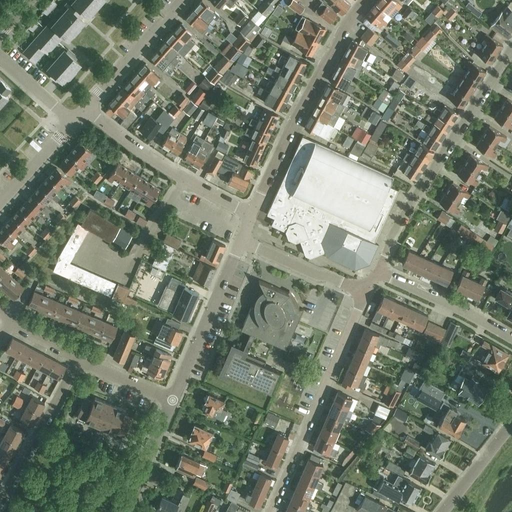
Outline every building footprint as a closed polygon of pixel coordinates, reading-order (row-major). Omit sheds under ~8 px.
[(53,19),(25,52),(34,60),(44,49),(48,45),(51,47),(55,43),(55,42),(62,35),(67,39),(84,21),(80,17),(84,13),(88,16),(102,0),(70,0),(61,10),(64,12),(56,21),(53,19)] [(52,0),(47,5),(51,9),(55,3),(52,0)] [(265,0),(265,1),(274,8),(273,7),(275,5),(273,4),(276,0),(265,0)] [(293,0),(291,0),(288,5),(299,13),(303,7),(293,0)] [(329,22),(336,13),(319,0),(314,7),(315,9),(314,11),(329,22)] [(324,0),(329,3),(341,14),(350,4),(345,0),(324,0)] [(385,12),(392,17),(399,8),(401,6),(394,0),(378,0),(375,3),(385,12)] [(201,1),(193,10),(206,21),(208,23),(213,18),(216,20),(219,15),(210,8),(210,9),(201,1)] [(258,9),(259,10),(258,11),(265,17),(274,8),(265,1),(258,9)] [(365,16),(379,28),(381,30),(384,26),(387,23),(392,17),(385,12),(375,3),(365,16)] [(272,12),(278,16),(283,8),(277,4),(272,12)] [(445,14),(444,15),(450,21),(457,13),(452,8),(453,6),(451,4),(448,6),(445,9),(447,11),(445,14)] [(47,5),(42,11),(46,14),(51,9),(47,5)] [(443,10),(436,5),(431,11),(438,17),(443,10)] [(408,6),(402,14),(408,19),(414,11),(408,6)] [(501,12),(491,25),(507,37),(511,31),(511,11),(506,7),(501,12)] [(203,34),(207,30),(209,32),(213,28),(208,23),(206,21),(193,10),(185,18),(203,34)] [(240,11),(233,20),(240,25),(247,17),(240,11)] [(250,20),(240,31),(251,41),(259,31),(261,28),(258,25),(265,17),(258,11),(250,20)] [(302,16),(295,29),(298,30),(305,34),(305,35),(318,41),(325,28),(313,21),(312,21),(305,17),(302,16)] [(33,22),(28,27),(32,30),(36,25),(33,22)] [(173,32),(190,47),(190,48),(194,43),(189,39),(193,34),(181,23),(173,32)] [(429,43),(436,36),(435,34),(438,31),(440,32),(442,30),(437,25),(431,31),(430,30),(423,37),(429,43)] [(368,27),(364,32),(360,37),(370,45),(378,35),(368,27)] [(286,34),(283,39),(298,48),(311,55),(318,41),(305,35),(305,34),(298,30),(296,36),(294,39),(286,34)] [(173,32),(165,41),(177,52),(182,56),(190,47),(173,32)] [(396,48),(398,46),(400,42),(388,32),(384,38),(396,48)] [(486,40),(483,45),(497,54),(502,45),(485,34),(483,38),(486,40)] [(240,35),(232,43),(241,51),(249,42),(240,35)] [(253,44),(258,48),(265,39),(259,35),(253,44)] [(422,36),(415,43),(416,44),(421,49),(423,51),(429,43),(423,37),(422,36)] [(351,40),(346,50),(363,59),(365,60),(370,52),(367,51),(368,49),(351,40)] [(157,50),(174,66),(175,65),(175,64),(178,61),(173,56),(177,52),(165,41),(157,50)] [(412,48),(418,53),(421,49),(416,44),(412,48)] [(233,45),(225,54),(232,61),(240,52),(233,45)] [(241,51),(241,53),(243,55),(244,54),(247,55),(248,56),(253,48),(248,45),(243,52),(241,51)] [(474,52),(491,63),(497,54),(483,45),(480,50),(476,48),(474,52)] [(56,60),(71,73),(79,63),(75,59),(77,58),(68,50),(66,52),(65,50),(56,60)] [(174,66),(157,50),(149,58),(168,76),(172,71),(171,70),(174,66)] [(346,50),(340,60),(355,68),(359,71),(360,71),(363,65),(365,66),(367,61),(365,60),(363,59),(346,50)] [(405,55),(413,62),(415,59),(407,52),(405,55)] [(242,64),(247,55),(244,54),(243,55),(241,53),(236,61),(242,64)] [(278,60),(284,64),(284,63),(301,73),(306,63),(289,54),(287,58),(281,55),(278,60)] [(224,73),(232,63),(224,55),(214,66),(224,73)] [(409,66),(413,62),(405,55),(401,59),(401,58),(396,64),(406,72),(410,67),(409,66)] [(63,82),(71,73),(56,60),(52,64),(49,62),(43,68),(57,80),(59,78),(63,82)] [(340,60),(335,71),(349,78),(352,73),(357,76),(359,71),(355,68),(340,60)] [(469,67),(466,72),(479,80),(485,71),(468,60),(466,64),(469,67)] [(233,64),(230,70),(236,74),(241,65),(237,62),(236,62),(235,65),(233,64)] [(137,72),(151,85),(151,84),(157,78),(161,81),(163,79),(145,63),(137,72)] [(274,70),(296,82),(301,73),(284,63),(284,64),(281,69),(276,66),(274,70)] [(222,73),(213,66),(205,76),(215,83),(222,73)] [(276,78),(274,82),(291,92),(296,82),(274,70),(274,71),(267,67),(265,71),(276,78)] [(227,69),(220,79),(229,86),(232,81),(236,84),(239,78),(227,69)] [(404,74),(395,69),(391,76),(399,82),(404,74)] [(346,84),(349,78),(335,71),(329,81),(351,93),(354,88),(346,84)] [(130,80),(144,93),(144,92),(150,97),(154,92),(148,87),(151,85),(137,72),(130,80)] [(457,78),(473,89),(479,80),(466,72),(463,77),(459,74),(457,78)] [(402,83),(410,89),(417,80),(409,74),(402,83)] [(198,84),(206,92),(213,83),(205,76),(198,84)] [(458,84),(455,89),(468,98),(473,89),(457,78),(454,82),(458,84)] [(271,87),(269,92),(286,101),(291,92),(274,82),(269,79),(266,85),(271,87)] [(130,80),(122,88),(140,105),(144,108),(147,104),(144,101),(140,97),(144,93),(130,80)] [(394,93),(400,84),(394,80),(388,89),(394,93)] [(10,91),(0,82),(0,81),(0,107),(9,98),(6,96),(10,91)] [(328,84),(322,94),(342,105),(347,94),(342,92),(328,84)] [(189,85),(185,90),(189,93),(193,89),(189,85)] [(264,102),(280,111),(286,101),(269,92),(260,87),(258,91),(267,96),(264,102)] [(115,97),(129,109),(133,104),(137,108),(140,105),(122,88),(115,97)] [(383,112),(393,95),(383,88),(377,97),(372,105),(383,112)] [(212,89),(207,96),(214,101),(219,94),(212,89)] [(399,89),(393,98),(399,101),(399,102),(405,93),(399,89)] [(445,96),(462,107),(468,98),(455,89),(452,94),(448,92),(445,96)] [(175,105),(174,106),(180,111),(190,100),(181,93),(175,100),(181,105),(179,108),(175,105)] [(319,100),(317,104),(338,116),(340,112),(344,106),(342,105),(322,94),(319,100)] [(115,97),(108,105),(118,114),(124,119),(120,123),(125,128),(132,120),(136,116),(133,113),(129,109),(115,97)] [(393,97),(387,106),(393,110),(399,101),(393,97)] [(211,102),(204,98),(199,105),(206,110),(211,102)] [(511,101),(506,98),(500,108),(511,115),(511,101)] [(189,116),(198,106),(190,100),(182,110),(189,116)] [(311,114),(326,122),(333,126),(336,120),(338,116),(317,104),(311,114)] [(433,111),(438,114),(452,123),(458,114),(444,105),(440,111),(435,108),(433,111)] [(174,106),(167,114),(173,119),(173,120),(180,111),(174,106)] [(198,106),(192,116),(198,120),(204,109),(198,106)] [(387,120),(393,110),(387,106),(381,117),(387,120)] [(109,108),(105,112),(110,117),(114,112),(109,108)] [(248,124),(254,127),(269,134),(278,115),(264,108),(257,121),(251,118),(248,124)] [(370,108),(365,117),(376,124),(381,114),(370,108)] [(511,115),(500,108),(494,118),(511,129),(511,127),(511,115)] [(163,110),(155,120),(162,125),(158,130),(163,133),(173,119),(167,114),(163,110)] [(204,117),(213,122),(217,116),(208,111),(204,117)] [(311,114),(304,128),(314,134),(315,132),(328,139),(331,132),(323,128),(326,122),(311,114)] [(425,118),(433,123),(446,132),(452,123),(438,114),(436,118),(432,116),(431,117),(427,114),(425,118)] [(150,117),(140,130),(152,139),(158,130),(162,125),(155,120),(150,117)] [(380,119),(375,128),(381,132),(386,123),(380,119)] [(418,119),(415,124),(421,128),(421,129),(427,132),(440,141),(446,132),(433,123),(429,129),(427,128),(428,126),(425,124),(418,119)] [(370,132),(375,124),(367,120),(363,128),(370,132)] [(226,138),(233,124),(226,121),(220,135),(226,138)] [(357,126),(352,136),(357,139),(366,143),(371,134),(362,129),(357,126)] [(488,126),(482,136),(495,144),(499,139),(503,142),(506,137),(488,126)] [(160,146),(168,151),(176,137),(177,136),(180,132),(172,127),(171,129),(168,133),(166,132),(163,138),(164,139),(160,146)] [(244,133),(252,137),(265,143),(269,134),(254,127),(253,130),(247,127),(244,133)] [(375,143),(381,132),(375,128),(369,139),(375,143)] [(176,137),(168,151),(176,155),(180,148),(182,149),(186,143),(183,142),(186,138),(187,136),(180,132),(177,136),(176,137)] [(416,138),(434,150),(440,141),(427,132),(423,138),(418,135),(416,138)] [(187,151),(182,159),(190,163),(204,140),(196,135),(190,145),(188,144),(185,150),(187,151)] [(302,136),(266,214),(274,218),(271,225),(285,231),(288,239),(295,242),(299,240),(302,247),(310,244),(314,246),(317,254),(324,252),(326,256),(354,269),(369,263),(378,244),(374,242),(397,190),(389,186),(393,177),(302,136)] [(491,150),(495,144),(482,136),(475,146),(493,157),(496,153),(491,150)] [(243,140),(241,145),(246,148),(242,159),(255,165),(258,158),(265,143),(252,137),(249,143),(243,140)] [(204,140),(190,163),(199,168),(203,160),(205,161),(210,152),(208,151),(212,145),(212,144),(204,140)] [(219,141),(215,148),(220,151),(224,143),(219,141)] [(356,141),(350,152),(359,156),(364,146),(356,141)] [(361,155),(370,160),(378,146),(369,141),(361,155)] [(70,153),(84,167),(87,164),(84,160),(92,152),(80,142),(70,153)] [(408,149),(414,153),(427,162),(433,152),(420,144),(416,150),(411,146),(408,149)] [(403,159),(404,159),(421,171),(427,162),(414,153),(412,156),(406,152),(405,155),(403,159)] [(82,170),(84,167),(70,153),(59,165),(70,175),(78,167),(82,170)] [(470,154),(464,164),(477,173),(481,167),(485,170),(488,166),(470,154)] [(244,190),(248,180),(220,165),(222,160),(215,155),(206,171),(214,176),(217,170),(230,176),(227,183),(244,190)] [(220,165),(248,180),(253,171),(225,155),(222,160),(220,165)] [(397,168),(416,179),(421,171),(404,159),(400,165),(399,164),(397,168)] [(114,178),(120,182),(129,169),(118,162),(107,179),(112,182),(114,178)] [(473,179),(477,173),(464,164),(457,174),(475,185),(477,182),(473,179)] [(49,176),(60,187),(64,182),(68,185),(71,181),(56,168),(49,176)] [(129,169),(120,182),(131,188),(139,176),(129,169)] [(93,174),(100,180),(103,176),(96,171),(93,174)] [(97,183),(100,180),(93,174),(90,178),(97,183)] [(41,185),(58,200),(60,198),(54,193),(60,187),(49,176),(41,185)] [(139,176),(131,188),(141,195),(149,182),(139,176)] [(149,182),(141,195),(148,199),(145,203),(149,206),(160,189),(149,182)] [(452,182),(445,192),(459,201),(462,195),(467,198),(470,194),(452,182)] [(34,193),(45,203),(51,197),(57,202),(58,200),(41,185),(34,193)] [(455,207),(459,201),(445,192),(439,202),(457,214),(459,210),(455,207)] [(26,202),(37,212),(45,203),(34,193),(26,202)] [(511,212),(511,195),(511,196),(510,200),(505,197),(500,206),(511,212)] [(102,203),(107,205),(111,199),(106,196),(102,203)] [(75,208),(79,203),(73,197),(64,208),(70,213),(75,207),(75,208)] [(19,210),(30,220),(37,212),(26,202),(19,210)] [(124,215),(129,218),(132,211),(128,208),(124,215)] [(80,225),(89,229),(110,241),(119,225),(90,209),(80,225)] [(11,218),(22,229),(30,220),(19,210),(11,218)] [(499,220),(496,225),(503,230),(511,215),(500,210),(496,219),(499,220)] [(436,218),(449,226),(454,219),(440,211),(436,218)] [(60,224),(64,220),(58,214),(54,219),(60,224)] [(139,216),(136,222),(144,227),(145,224),(147,221),(139,216)] [(3,227),(15,237),(22,229),(11,218),(3,227)] [(75,229),(85,235),(88,230),(78,224),(75,229)] [(461,224),(456,231),(468,239),(467,242),(471,245),(473,242),(491,254),(495,247),(494,246),(495,245),(487,240),(486,241),(461,224)] [(501,233),(503,230),(496,225),(494,229),(501,233)] [(125,247),(130,238),(133,233),(121,226),(118,231),(113,240),(125,247)] [(10,242),(15,237),(3,227),(0,230),(0,239),(10,249),(14,245),(10,242)] [(42,231),(49,237),(52,233),(46,227),(42,231)] [(72,234),(82,240),(85,235),(75,229),(72,234)] [(46,240),(49,237),(42,231),(40,234),(46,240)] [(69,239),(79,245),(82,240),(72,234),(69,239)] [(164,242),(163,243),(176,249),(176,247),(178,248),(181,240),(167,234),(164,242)] [(487,240),(495,245),(498,241),(490,235),(487,240)] [(66,245),(76,251),(79,245),(69,239),(66,245)] [(216,266),(225,246),(213,240),(206,255),(202,253),(200,258),(216,266)] [(163,243),(154,264),(167,269),(176,249),(163,243)] [(27,248),(34,253),(37,249),(31,244),(27,248)] [(63,250),(73,256),(76,251),(66,245),(63,250)] [(31,256),(34,253),(27,248),(25,251),(31,256)] [(60,255),(70,261),(73,256),(63,250),(60,255)] [(402,264),(413,269),(419,255),(408,250),(402,264)] [(53,271),(71,279),(77,266),(69,263),(70,261),(60,255),(59,257),(53,271)] [(419,255),(413,269),(424,274),(430,260),(419,255)] [(430,260),(424,274),(435,279),(441,265),(430,260)] [(200,261),(193,278),(207,285),(215,268),(200,261)] [(441,265),(435,279),(447,284),(453,270),(441,265)] [(77,266),(71,279),(77,281),(82,268),(77,266)] [(82,268),(77,281),(82,284),(88,271),(82,268)] [(4,270),(0,274),(0,286),(4,290),(14,279),(4,270)] [(456,288),(467,293),(473,280),(466,277),(469,272),(464,270),(462,275),(456,288)] [(88,271),(82,284),(88,286),(93,273),(88,271)] [(93,273),(88,286),(93,289),(99,276),(93,273)] [(99,276),(93,289),(99,291),(104,278),(99,276)] [(473,280),(467,293),(478,298),(484,285),(486,280),(481,277),(479,283),(473,280)] [(104,278),(99,291),(104,293),(110,280),(104,278)] [(166,285),(157,305),(177,314),(176,319),(185,323),(187,319),(198,293),(184,287),(185,285),(171,278),(167,286),(166,285)] [(14,279),(4,290),(14,299),(23,288),(14,279)] [(110,280),(104,293),(110,296),(115,283),(110,280)] [(258,303),(257,307),(258,311),(259,314),(261,317),(264,320),(267,321),(271,322),(275,321),(278,320),(281,326),(285,324),(288,320),(296,324),(303,309),(299,309),(298,307),(296,300),(292,294),(289,291),(287,292),(258,280),(265,293),(261,296),(259,299),(258,303)] [(113,294),(119,297),(124,286),(118,284),(113,294)] [(124,286),(119,297),(125,299),(136,304),(137,301),(126,296),(129,289),(129,288),(124,286)] [(511,293),(509,298),(505,295),(507,292),(500,287),(495,296),(511,307),(506,315),(511,317),(511,293)] [(28,305),(40,311),(46,297),(33,292),(28,305)] [(382,312),(388,314),(394,300),(383,295),(373,317),(379,319),(382,312)] [(46,297),(40,311),(52,316),(58,302),(46,297)] [(394,300),(388,314),(399,319),(406,305),(394,300)] [(58,302),(52,316),(63,321),(69,307),(58,302)] [(406,305),(399,319),(410,324),(417,310),(406,305)] [(69,307),(63,321),(75,326),(81,312),(69,307)] [(241,330),(250,334),(285,349),(296,324),(288,320),(285,324),(281,326),(278,320),(275,321),(271,322),(267,321),(264,320),(261,317),(259,314),(258,311),(257,307),(250,307),(241,330)] [(417,310),(410,324),(421,329),(428,315),(417,310)] [(81,312),(75,326),(87,331),(93,317),(81,312)] [(93,317),(87,331),(99,336),(105,322),(93,317)] [(163,322),(154,342),(171,349),(175,342),(177,343),(182,331),(178,329),(180,324),(167,318),(165,323),(163,322)] [(423,333),(428,336),(434,323),(428,321),(423,333)] [(105,322),(99,336),(111,341),(117,328),(105,322)] [(369,327),(380,332),(382,327),(371,322),(369,327)] [(434,323),(428,336),(434,338),(439,326),(434,323)] [(439,326),(434,338),(440,341),(445,329),(439,326)] [(365,329),(357,346),(371,352),(374,346),(378,348),(380,344),(385,346),(388,339),(365,329)] [(124,331),(113,357),(124,362),(135,336),(124,331)] [(393,338),(402,342),(404,337),(396,333),(393,338)] [(445,334),(441,342),(447,345),(451,337),(445,334)] [(5,350),(16,355),(23,343),(12,337),(5,350)] [(404,337),(402,342),(410,346),(413,341),(404,337)] [(498,371),(507,354),(484,340),(481,345),(489,349),(482,362),(498,371)] [(23,343),(16,355),(27,361),(33,349),(23,343)] [(246,354),(250,345),(246,343),(242,352),(233,348),(231,354),(230,354),(223,372),(270,393),(279,371),(264,365),(265,362),(246,354)] [(148,358),(148,359),(166,367),(171,355),(146,344),(143,351),(152,355),(151,359),(148,358)] [(371,352),(357,346),(352,358),(366,364),(366,363),(371,365),(373,360),(368,359),(371,352)] [(33,349),(27,361),(38,367),(44,354),(33,349)] [(459,355),(468,360),(470,357),(471,355),(462,349),(459,355)] [(417,351),(414,359),(422,363),(426,355),(417,351)] [(131,362),(130,364),(133,366),(135,367),(140,355),(137,354),(135,353),(131,362)] [(44,354),(38,367),(48,372),(55,360),(44,354)] [(470,357),(468,360),(468,361),(476,365),(477,366),(479,363),(470,357)] [(143,365),(141,369),(149,373),(147,376),(154,379),(155,376),(161,378),(166,367),(148,359),(146,358),(143,365)] [(347,369),(366,377),(366,376),(361,374),(366,364),(352,358),(347,369)] [(55,360),(48,372),(59,378),(66,366),(55,360)] [(478,404),(487,388),(477,383),(483,373),(474,368),(476,365),(468,361),(466,360),(458,374),(462,376),(459,383),(462,385),(458,392),(478,404)] [(415,362),(411,369),(418,372),(422,366),(415,362)] [(427,366),(423,372),(430,376),(434,370),(427,366)] [(400,379),(406,382),(409,383),(415,372),(405,367),(399,378),(400,379)] [(12,377),(18,380),(21,372),(16,369),(12,377)] [(343,381),(341,385),(349,389),(351,384),(363,389),(366,384),(363,383),(366,377),(361,375),(347,369),(342,380),(343,381)] [(21,372),(18,380),(22,382),(26,374),(21,372)] [(393,383),(391,387),(394,389),(400,392),(406,382),(400,379),(397,385),(393,383)] [(439,400),(444,391),(424,380),(419,389),(421,390),(416,399),(435,409),(439,400)] [(393,406),(400,392),(394,389),(391,387),(390,386),(382,401),(393,406)] [(0,400),(2,402),(11,393),(6,388),(2,394),(0,392),(0,400)] [(337,392),(332,403),(346,409),(351,398),(337,392)] [(222,421),(227,411),(221,409),(224,402),(208,394),(204,403),(206,403),(202,412),(222,421)] [(16,395),(14,400),(21,404),(24,399),(16,395)] [(32,396),(26,407),(39,413),(45,403),(32,396)] [(85,420),(116,433),(116,432),(124,436),(132,417),(123,414),(125,409),(95,397),(93,402),(84,398),(77,416),(85,420)] [(19,408),(21,404),(14,400),(12,405),(19,408)] [(460,426),(465,418),(455,413),(457,410),(443,402),(440,408),(442,410),(441,413),(443,414),(438,424),(456,434),(457,433),(460,433),(462,430),(460,426)] [(332,403),(328,414),(342,420),(347,423),(349,418),(344,416),(346,409),(332,403)] [(378,404),(374,414),(386,418),(389,408),(378,404)] [(20,417),(33,424),(39,413),(26,407),(20,417)] [(396,408),(392,415),(397,417),(400,410),(396,408)] [(255,410),(251,420),(257,422),(261,413),(255,410)] [(328,414),(323,425),(337,431),(342,420),(328,414)] [(371,419),(379,423),(382,418),(374,415),(371,419)] [(427,415),(424,420),(429,423),(432,418),(427,415)] [(274,427),(277,421),(266,416),(263,422),(274,427)] [(372,421),(365,429),(369,431),(373,433),(376,430),(380,425),(372,421)] [(10,424),(3,437),(16,444),(23,431),(10,424)] [(439,457),(450,439),(425,424),(422,429),(432,435),(425,448),(439,457)] [(213,451),(216,444),(209,441),(212,434),(194,425),(191,433),(188,440),(205,448),(206,448),(213,451)] [(323,425),(318,436),(332,442),(337,431),(323,425)] [(368,432),(359,441),(363,444),(372,435),(373,433),(369,431),(368,432)] [(277,433),(271,448),(281,452),(287,438),(277,433)] [(330,447),(332,442),(318,436),(313,447),(314,447),(312,452),(322,457),(324,452),(334,456),(337,450),(330,447)] [(407,436),(403,443),(416,451),(421,444),(407,436)] [(3,437),(0,442),(0,452),(9,457),(16,444),(3,437)] [(368,446),(379,453),(383,444),(372,438),(368,446)] [(359,441),(351,450),(352,450),(355,453),(363,444),(359,441)] [(407,446),(403,452),(412,457),(408,464),(412,466),(408,472),(425,482),(429,474),(429,473),(434,463),(414,452),(415,450),(407,446)] [(275,466),(281,452),(271,448),(265,462),(275,466)] [(347,462),(355,453),(352,450),(351,450),(344,459),(347,462)] [(204,451),(202,456),(213,461),(216,455),(204,451)] [(0,452),(0,469),(2,470),(9,457),(0,452)] [(245,459),(257,464),(260,458),(248,453),(245,459)] [(200,476),(205,465),(181,454),(175,468),(193,477),(195,473),(200,476)] [(308,459),(304,469),(317,476),(322,465),(317,463),(319,458),(311,454),(309,459),(308,459)] [(244,460),(241,466),(255,472),(258,466),(244,460)] [(385,467),(402,476),(405,470),(389,461),(385,467)] [(304,469),(299,480),(313,487),(320,490),(322,484),(315,481),(317,476),(304,469)] [(260,473),(254,487),(264,492),(270,477),(260,473)] [(398,501),(400,496),(412,502),(420,486),(409,481),(410,480),(409,480),(409,481),(397,475),(392,484),(382,479),(376,490),(398,501)] [(196,478),(193,484),(205,489),(208,483),(196,478)] [(228,492),(232,483),(226,480),(222,489),(228,492)] [(299,480),(294,491),(308,498),(313,487),(299,480)] [(345,482),(330,511),(343,511),(356,487),(345,482)] [(258,506),(264,492),(254,487),(251,494),(247,493),(245,499),(248,501),(248,502),(258,506)] [(226,498),(236,503),(241,493),(231,488),(226,498)] [(176,511),(182,511),(190,496),(177,490),(172,501),(162,496),(156,509),(161,511),(174,511),(175,511),(176,511)] [(294,491),(289,502),(303,508),(309,510),(312,505),(306,502),(308,498),(294,491)] [(211,495),(204,511),(207,511),(209,511),(214,503),(218,505),(221,499),(211,495)] [(359,511),(395,511),(387,507),(364,496),(356,510),(359,511)] [(322,503),(327,506),(330,507),(333,501),(329,499),(326,505),(322,503)] [(301,511),(303,508),(289,502),(284,511),(301,511)] [(327,511),(330,507),(327,506),(322,503),(320,506),(323,507),(320,511),(327,511)]
